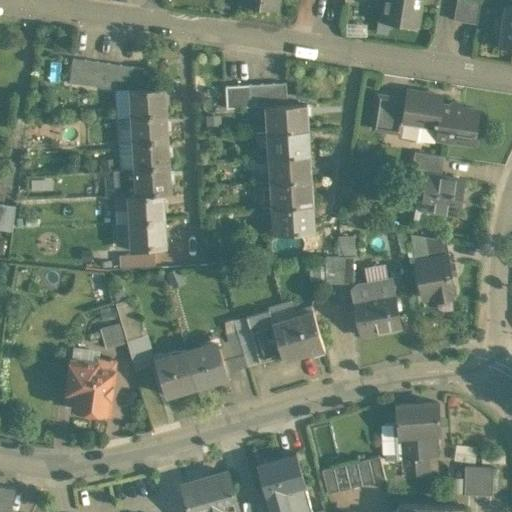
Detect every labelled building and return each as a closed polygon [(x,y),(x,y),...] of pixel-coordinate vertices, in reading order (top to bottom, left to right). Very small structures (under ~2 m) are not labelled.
[(242,0),(242,3),(276,9),(277,0),(242,0)] [(418,0),(384,0),(382,20),(418,26),(420,9),(417,9),(418,0)] [(480,0),(456,0),(453,19),(477,23),(480,0)] [(511,4),(506,3),(500,45),(511,46),(511,4)] [(508,49),(490,46),(489,56),(507,58),(508,49)] [(85,59),(72,57),(69,81),(82,83),(85,59)] [(97,61),(85,59),(82,83),(94,85),(97,61)] [(109,62),(97,61),(94,85),(105,87),(109,62)] [(121,64),(109,62),(105,87),(116,88),(117,88),(121,64)] [(132,66),(121,64),(117,88),(124,89),(129,89),(132,66)] [(144,67),(132,66),(129,89),(145,88),(144,67)] [(273,82),(262,83),(263,105),(265,105),(275,104),(273,82)] [(286,82),(273,82),(275,104),(287,104),(286,82)] [(262,83),(250,84),(251,106),(263,105),(262,83)] [(238,84),(226,85),(227,107),(240,106),(238,84)] [(250,84),(238,84),(240,106),(251,106),(250,84)] [(145,88),(129,89),(131,115),(167,113),(166,86),(145,88)] [(116,88),(118,116),(131,115),(129,89),(124,89),(117,88),(116,88)] [(443,95),(407,90),(406,98),(402,123),(437,128),(440,104),(441,104),(443,95)] [(406,98),(380,94),(375,128),(401,132),(402,123),(406,98)] [(275,104),(265,105),(267,131),(309,128),(307,102),(287,104),(275,104)] [(441,104),(440,104),(437,128),(435,137),(475,143),(480,110),(441,104)] [(167,113),(131,115),(132,141),(169,139),(167,113)] [(131,115),(118,116),(119,142),(132,141),(131,115)] [(437,128),(402,123),(401,132),(402,132),(401,136),(434,141),(435,137),(437,128)] [(309,128),(267,131),(268,156),(310,153),(309,128)] [(169,139),(132,141),(134,167),(170,165),(169,139)] [(132,141),(119,142),(121,168),(134,167),(132,141)] [(444,155),(414,151),(412,166),(428,169),(427,173),(441,175),(444,155)] [(310,153),(268,156),(270,181),(312,179),(310,153)] [(121,168),(114,168),(115,196),(127,195),(127,194),(164,192),(172,191),(170,165),(134,167),(121,168)] [(427,173),(426,173),(421,208),(459,214),(464,179),(441,175),(427,173)] [(312,179),(270,181),(271,206),(314,204),(312,179)] [(164,192),(127,194),(127,195),(129,221),(165,218),(164,192)] [(114,196),(115,221),(129,221),(127,195),(115,196),(114,196)] [(15,205),(3,204),(0,225),(0,228),(12,230),(15,205)] [(314,204),(271,206),(273,233),(315,230),(314,204)] [(165,218),(129,221),(131,247),(167,245),(165,218)] [(131,247),(129,221),(115,221),(117,248),(131,247)] [(423,235),(411,232),(416,260),(428,258),(423,235)] [(446,239),(423,235),(428,258),(447,254),(447,255),(449,255),(446,239)] [(155,252),(120,254),(120,265),(155,264),(155,252)] [(428,258),(416,260),(423,297),(437,294),(437,298),(451,295),(450,291),(454,290),(447,255),(447,254),(428,258)] [(340,281),(340,255),(326,256),(327,282),(340,281)] [(353,255),(340,255),(340,281),(354,281),(353,255)] [(392,277),(357,283),(353,286),(354,295),(355,300),(354,300),(361,335),(378,332),(378,330),(401,326),(395,292),(392,277)] [(291,294),(267,301),(269,309),(271,317),(296,310),(291,294)] [(120,318),(126,340),(142,336),(131,297),(116,301),(120,318)] [(98,313),(101,323),(116,318),(113,309),(98,313)] [(296,310),(271,317),(269,309),(247,316),(260,361),(282,354),(283,358),(313,349),(313,352),(325,348),(313,310),(297,315),(296,310)] [(97,325),(104,347),(126,340),(120,318),(97,325)] [(238,330),(226,334),(234,359),(245,355),(238,330)] [(142,336),(126,340),(135,367),(150,362),(142,336)] [(218,341),(201,346),(187,350),(197,385),(228,376),(218,341)] [(187,350),(172,354),(155,359),(166,394),(197,385),(187,350)] [(97,362),(72,359),(67,394),(75,395),(73,406),(77,407),(76,409),(90,411),(90,408),(109,411),(116,359),(98,357),(97,362)] [(438,401),(396,404),(398,423),(384,424),(386,459),(400,458),(400,459),(414,458),(415,473),(430,472),(429,456),(437,455),(435,433),(440,432),(438,401)] [(296,452),(257,463),(267,497),(268,497),(305,486),(306,486),(296,452)] [(380,455),(322,469),(327,492),(385,479),(380,455)] [(493,466),(465,465),(464,493),(492,494),(493,466)] [(228,471),(182,484),(190,511),(232,511),(232,510),(238,508),(228,471)] [(461,476),(446,475),(446,491),(460,491),(461,476)] [(10,511),(15,486),(0,483),(0,511),(10,511)] [(312,511),(305,486),(268,497),(271,511),(312,511)] [(462,511),(463,505),(399,502),(398,511),(462,511)]
